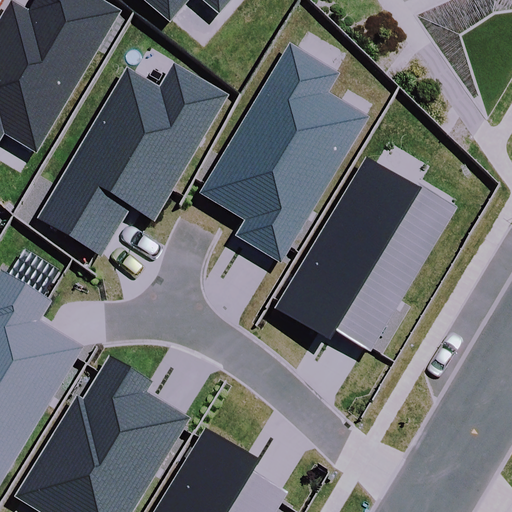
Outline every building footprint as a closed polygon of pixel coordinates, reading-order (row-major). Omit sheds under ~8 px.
[(12,9),(0,29),(0,143),(3,139),(36,159),(119,19),(85,0),(42,0),(30,20),(12,9)] [(135,0),(168,27),(191,0),(193,0),(218,20),(235,0),(135,0)] [(247,0),(231,17),(257,41),(281,16),(318,52),(350,18),(367,33),(392,8),(417,32),(448,0),(247,0)] [(336,82),(288,54),(201,200),(248,228),(238,246),(280,271),(365,127),(324,103),(336,82)] [(151,228),(225,103),(175,74),(160,100),(127,81),(38,231),(99,266),(129,215),(151,228)] [(416,199),(367,170),(276,322),(326,352),(333,339),(369,360),(453,218),(417,197),(416,199)] [(49,312),(0,282),(0,490),(81,358),(38,331),(49,312)] [(459,305),(432,327),(454,355),(482,334),(459,305)] [(83,412),(77,408),(16,506),(26,511),(136,511),(186,430),(143,404),(151,392),(110,367),(83,412)] [(279,511),(285,503),(251,482),(258,471),(206,439),(161,511),(279,511)]
